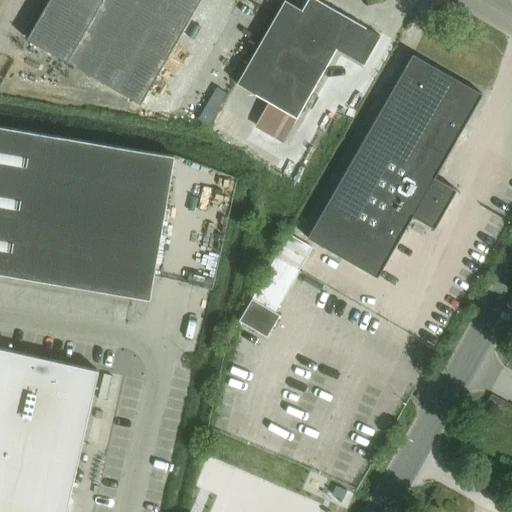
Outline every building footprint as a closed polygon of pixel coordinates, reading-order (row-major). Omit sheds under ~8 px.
[(49,0),(27,39),(140,104),(199,0),(49,0)] [(364,65),(380,37),(316,0),(310,0),(305,10),(287,0),(285,0),(237,85),(268,103),(296,119),(337,49),(364,65)] [(378,278),(386,264),(413,216),(435,228),(456,190),(434,178),(481,94),(412,55),(317,225),(309,239),(378,278)] [(226,106),(217,127),(248,141),(258,121),(226,106)] [(0,274),(150,300),(174,156),(0,126),(0,274)] [(289,234),(276,256),(299,270),(312,248),(289,234)] [(276,256),(251,298),(274,312),(299,270),(276,256)] [(251,298),(238,320),(266,337),(279,315),(274,312),(251,298)] [(66,511),(98,370),(0,348),(0,511),(66,511)] [(102,420),(104,412),(97,410),(95,418),(102,420)]
